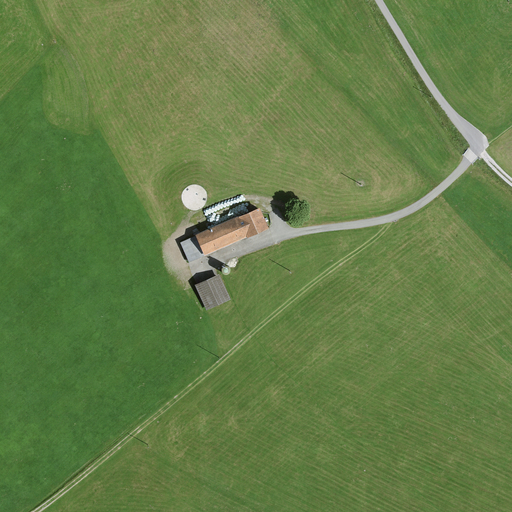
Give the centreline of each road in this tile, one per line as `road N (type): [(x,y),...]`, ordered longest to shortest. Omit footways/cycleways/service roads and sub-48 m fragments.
road 1 (track): [(479,149),(409,214),(241,249)]
road 2 (track): [(380,0),(479,149)]
